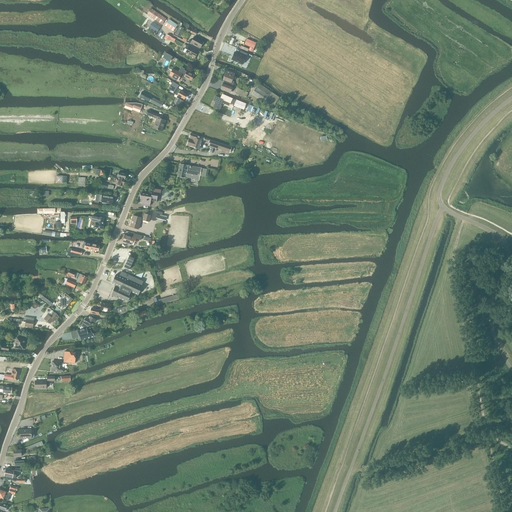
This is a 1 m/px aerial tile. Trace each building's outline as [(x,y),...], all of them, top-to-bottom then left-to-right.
[(162,25),(166,19),(151,8),(147,15),(162,25)] [(177,25),(168,19),(164,25),(173,31),(177,25)] [(152,22),(148,27),(156,32),(160,27),(152,22)] [(179,26),(175,34),(180,36),(183,28),(179,26)] [(192,41),(189,40),(188,42),(190,43),(192,44),(200,48),(203,41),(194,37),(192,41)] [(254,48),(256,43),(247,39),(244,44),(254,48)] [(186,45),(185,48),(187,50),(185,53),(192,57),(194,58),(198,51),(188,46),(186,45)] [(234,52),(231,60),(242,64),(245,57),(246,58),(247,54),(241,51),(240,55),(239,54),(234,52)] [(172,69),(169,75),(178,81),(180,78),(183,79),(184,77),(191,81),(192,79),(194,75),(192,74),(184,70),(182,74),(178,72),(172,69)] [(223,80),(224,80),(231,83),(233,84),(233,83),(233,82),(233,81),(232,81),(234,74),(226,71),(223,80)] [(230,93),(233,84),(231,83),(224,80),(223,83),(220,89),(230,93)] [(251,99),(251,101),(257,104),(259,100),(273,107),(279,97),(271,92),(271,91),(259,83),(258,85),(255,83),(253,86),(256,87),(251,94),(252,95),(251,99)] [(187,95),(178,89),(170,85),(168,89),(173,92),(173,93),(177,96),(179,97),(184,100),(187,95)] [(236,94),(246,98),(248,93),(240,90),(238,89),(236,94)] [(142,92),(139,96),(149,102),(152,97),(142,92)] [(216,102),(213,107),(219,110),(221,106),(220,106),(223,100),(230,103),(234,105),(236,100),(232,99),(223,94),(221,99),(215,97),(213,101),(216,102)] [(181,100),(176,97),(173,103),(172,103),(170,106),(174,107),(175,105),(180,107),(183,101),(181,100)] [(150,102),(160,107),(163,103),(152,98),(150,102)] [(244,110),(247,104),(236,100),(234,105),(234,106),(244,110)] [(139,113),(142,105),(136,103),(126,103),(124,108),(131,111),(132,110),(139,113)] [(245,109),(254,112),(256,106),(247,104),(245,109)] [(163,116),(148,111),(146,115),(156,119),(153,128),(161,131),(162,130),(163,128),(164,125),(166,121),(162,119),(163,116)] [(204,138),(192,134),(190,134),(187,145),(191,147),(191,146),(200,149),(204,138)] [(210,140),(208,146),(229,153),(231,147),(210,140)] [(180,164),(178,177),(184,178),(185,174),(205,177),(207,170),(201,168),(186,166),(186,165),(180,164)] [(99,176),(105,177),(106,171),(101,170),(96,169),(95,175),(99,176)] [(123,185),(125,179),(116,177),(114,183),(116,183),(116,184),(121,186),(122,185),(123,185)] [(150,205),(150,201),(156,202),(158,194),(151,193),(151,195),(141,193),(139,203),(142,204),(142,205),(149,207),(150,205)] [(99,202),(101,202),(102,202),(102,203),(105,204),(105,203),(112,204),(114,197),(113,197),(113,196),(110,195),(110,196),(102,195),(100,195),(99,202)] [(166,221),(167,216),(157,213),(157,214),(152,213),(151,220),(155,221),(156,219),(166,221)] [(91,222),(96,223),(95,227),(102,229),(103,224),(102,224),(104,219),(92,216),(91,222)] [(130,227),(138,229),(141,218),(133,216),(131,220),(132,220),(130,227)] [(132,245),(133,241),(135,242),(137,242),(138,239),(140,240),(142,236),(134,234),(133,237),(124,235),(122,242),(132,245)] [(84,248),(84,249),(89,251),(90,250),(97,251),(99,246),(86,243),(85,245),(83,244),(82,247),(84,248)] [(133,270),(137,261),(128,258),(125,266),(133,270)] [(77,274),(69,271),(68,275),(75,278),(75,277),(78,279),(76,282),(84,285),(87,277),(77,273),(77,274)] [(141,287),(143,281),(121,271),(119,276),(115,275),(112,283),(116,285),(115,287),(111,295),(127,302),(131,294),(130,294),(131,292),(138,295),(141,287)] [(76,283),(67,279),(64,286),(73,290),(76,283)] [(55,306),(63,312),(72,299),(65,293),(65,294),(66,295),(57,307),(55,306)] [(159,300),(160,304),(180,299),(179,295),(159,300)] [(43,296),(41,299),(49,305),(48,305),(50,306),(52,303),(51,302),(43,296)] [(101,303),(100,309),(109,311),(111,305),(101,303)] [(59,316),(53,311),(49,316),(47,314),(44,319),(50,324),(53,319),(55,321),(59,316)] [(82,323),(89,326),(92,321),(94,322),(96,320),(90,316),(89,316),(88,319),(86,317),(82,323)] [(81,330),(77,331),(79,337),(80,337),(81,340),(94,337),(93,334),(92,334),(90,328),(86,329),(86,328),(82,330),(81,330)] [(15,347),(23,349),(25,339),(17,338),(15,347)] [(75,363),(76,352),(64,351),(64,362),(75,363)] [(52,371),(64,372),(64,368),(60,368),(61,362),(52,361),(52,371)] [(4,375),(4,379),(17,381),(20,370),(12,369),(11,375),(5,374),(4,375)] [(35,381),(35,389),(46,388),(46,385),(49,385),(49,381),(54,381),(54,377),(47,377),(47,381),(35,381)] [(2,387),(2,386),(0,385),(0,389),(3,390),(3,393),(11,393),(11,388),(2,387)] [(19,430),(20,438),(23,438),(23,440),(20,441),(21,444),(29,440),(29,438),(31,438),(31,430),(19,430)] [(26,452),(43,445),(42,441),(25,448),(26,452)] [(6,469),(4,476),(15,478),(16,472),(21,472),(21,469),(25,469),(25,467),(19,467),(19,468),(15,467),(15,470),(6,469)] [(10,486),(8,493),(10,493),(14,495),(16,491),(17,491),(18,488),(16,487),(11,486),(10,486)] [(0,498),(3,499),(3,500),(7,501),(10,493),(8,493),(6,492),(2,490),(3,489),(0,487),(0,498)]
